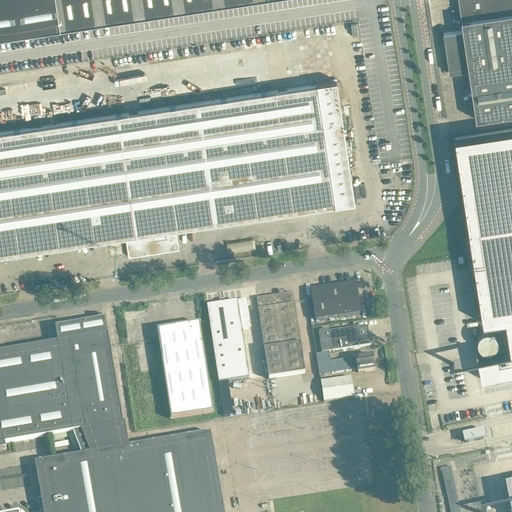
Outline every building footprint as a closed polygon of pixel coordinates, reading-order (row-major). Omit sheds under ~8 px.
[(0,0),(0,37),(21,34),(15,0),(0,0)] [(61,28),(56,0),(15,0),(21,34),(61,28)] [(100,22),(97,0),(56,0),(61,28),(100,22)] [(140,16),(137,0),(97,0),(100,22),(140,16)] [(180,10),(178,0),(137,0),(140,16),(180,10)] [(220,4),(218,0),(178,0),(180,10),(220,4)] [(511,0),(458,0),(463,29),(443,32),(449,72),(469,69),(476,119),(511,113),(511,0)] [(0,252),(125,235),(128,255),(179,248),(176,227),(335,204),(336,204),(355,201),(336,80),(0,130),(0,252)] [(482,380),(511,373),(511,128),(455,138),(483,323),(505,320),(510,350),(477,357),(482,380)] [(254,239),(227,243),(229,253),(256,249),(254,239)] [(361,315),(356,284),(311,291),(315,322),(361,315)] [(305,375),(293,294),(284,295),(283,292),(279,293),(279,296),(257,299),(269,380),(305,375)] [(249,379),(242,331),(251,329),(246,300),(207,306),(219,384),(249,379)] [(123,424),(108,334),(105,319),(55,328),(58,343),(0,352),(0,450),(6,450),(5,444),(73,432),(82,456),(129,447),(125,423),(123,424)] [(213,414),(200,324),(157,330),(171,420),(213,414)] [(320,334),(319,334),(322,354),(332,352),(371,346),(370,336),(369,336),(367,327),(358,329),(358,328),(329,332),(328,330),(319,332),(320,334)] [(375,371),(373,356),(356,359),(356,360),(330,363),(332,374),(358,370),(358,374),(375,371)] [(354,399),(351,379),(321,383),(324,403),(354,399)] [(481,431),(464,435),(466,443),(483,439),(481,431)] [(43,511),(224,511),(211,433),(129,447),(82,456),(35,464),(43,511)]
